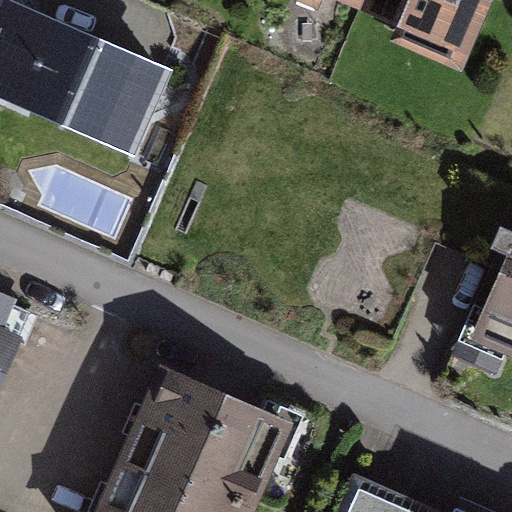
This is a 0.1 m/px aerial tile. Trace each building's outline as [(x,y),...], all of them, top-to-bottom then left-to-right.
[(297,0),(358,27),(370,0),(297,0)] [(466,0),(370,0),(358,27),(466,73),(492,15),(465,3),(466,0)] [(150,75),(0,10),(0,107),(114,157),(150,75)] [(511,263),(471,357),(511,374),(511,263)] [(0,393),(33,320),(0,305),(0,393)] [(157,377),(98,511),(259,511),(292,435),(157,377)]
